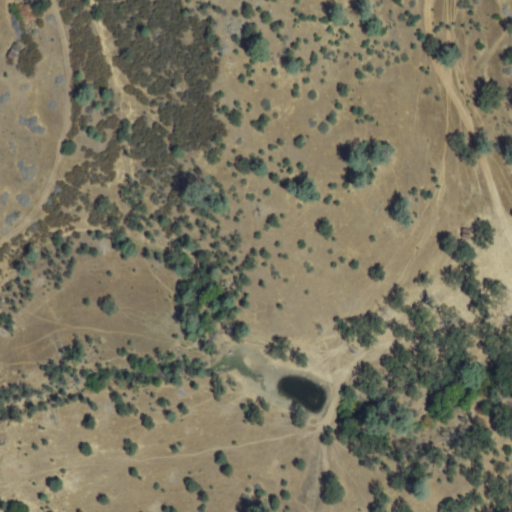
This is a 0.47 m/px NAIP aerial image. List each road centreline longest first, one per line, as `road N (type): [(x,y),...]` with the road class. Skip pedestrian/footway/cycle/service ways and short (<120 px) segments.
road 1 (residential): [(56,0),(71,80),(65,144),(35,209),(0,241)]
road 2 (residential): [(430,0),(439,55),(511,234)]
